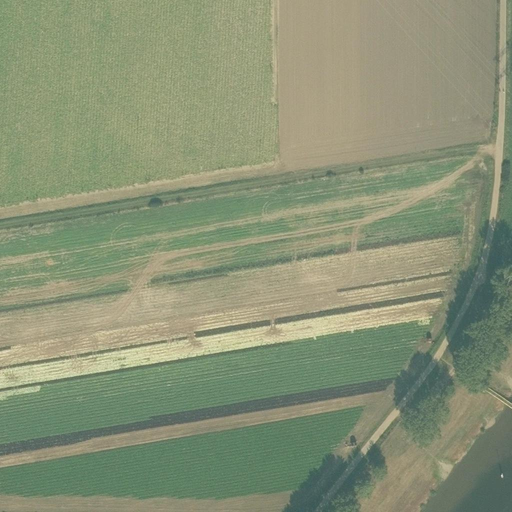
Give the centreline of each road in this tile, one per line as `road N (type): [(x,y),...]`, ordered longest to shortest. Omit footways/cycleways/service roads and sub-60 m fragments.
road 1 (unclassified): [(319,511),(441,352),(486,254),(499,151),(502,0)]
road 2 (track): [(499,151),(461,150),(0,225)]
